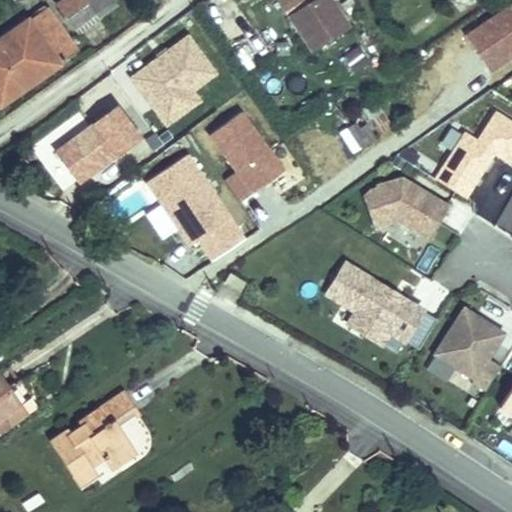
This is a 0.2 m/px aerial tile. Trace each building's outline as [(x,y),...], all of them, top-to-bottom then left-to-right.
[(58,0),(53,4),(75,36),(122,4),(118,0),(58,0)] [(286,0),(273,0),(265,7),(276,22),(293,9),(286,0)] [(306,0),(286,0),(293,9),(297,7),(301,12),(279,28),(295,51),(304,63),(339,39),(330,25),(314,3),(311,6),(306,0)] [(31,23),(0,45),(0,106),(59,63),(31,23)] [(197,92),(219,74),(187,33),(128,78),(167,129),(204,101),(197,92)] [(361,47),(340,55),(347,75),(368,67),(361,47)] [(108,82),(79,104),(86,113),(99,105),(107,116),(124,104),(108,82)] [(360,113),(377,137),(391,127),(373,103),(360,113)] [(511,162),(511,117),(495,107),(477,136),(463,128),(432,177),(465,197),(494,153),(511,164),(511,162)] [(361,121),(339,130),(349,154),(371,145),(361,121)] [(107,124),(43,170),(64,198),(104,170),(109,179),(133,161),(107,124)] [(144,179),(186,250),(196,244),(208,265),(245,244),(191,152),(144,179)] [(399,173),(359,187),(373,229),(394,219),(429,239),(451,202),(399,173)] [(426,244),(417,267),(430,273),(440,249),(426,244)] [(342,261),(322,297),(338,306),(330,320),(383,349),(390,337),(407,346),(428,309),(342,261)] [(507,330),(461,303),(431,353),(487,385),(500,364),(489,358),(507,330)] [(10,398),(39,377),(16,344),(0,354),(0,416),(16,405),(10,398)] [(126,427),(133,437),(156,421),(135,390),(154,377),(144,363),(102,391),(104,396),(91,405),(89,401),(74,412),(98,446),(110,438),(126,427)] [(39,377),(10,398),(16,405),(18,410),(47,389),(39,377)] [(511,412),(511,377),(497,404),(511,412)] [(110,438),(98,446),(105,455),(116,447),(110,438)]
